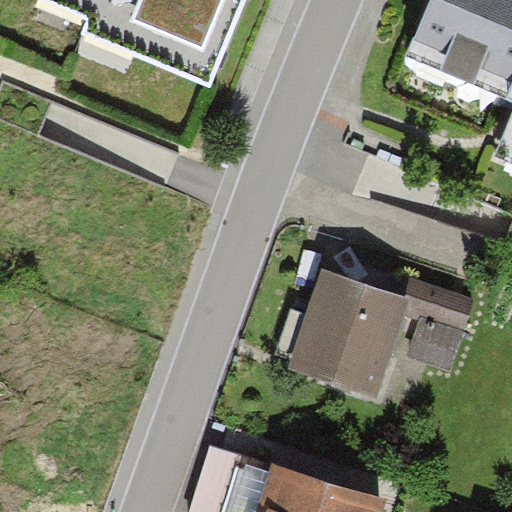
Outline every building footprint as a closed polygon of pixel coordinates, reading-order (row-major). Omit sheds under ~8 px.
[(15,0),(91,30),(83,49),(212,100),(251,0),(15,0)] [(511,0),(412,0),(398,33),(511,83),(511,0)] [(511,117),(499,147),(511,152),(511,117)] [(397,292),(328,266),(315,304),(293,296),(279,338),(374,370),(397,292)] [(473,291),(407,266),(397,292),(463,317),(473,291)] [(361,511),(370,487),(210,436),(190,499),(221,509),(219,511),(361,511)]
